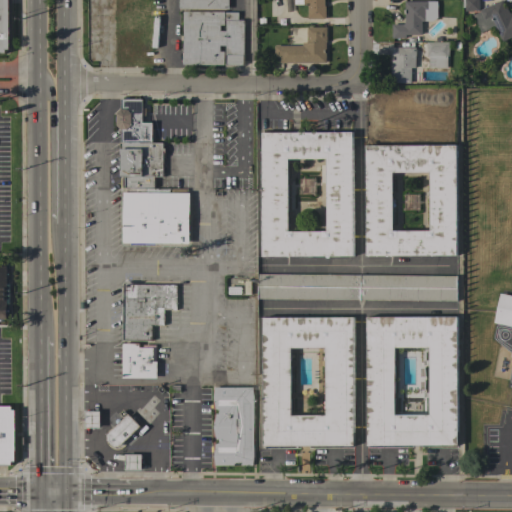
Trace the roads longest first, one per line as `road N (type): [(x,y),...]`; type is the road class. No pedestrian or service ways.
road 1 (tertiary): [(128,494),(511,496)]
road 2 (primary): [(68,493),(67,225)]
road 3 (residential): [(359,82),(108,85)]
road 4 (primary): [(39,91),(38,339)]
road 5 (primary): [(67,225),(54,215),(52,104),(39,73)]
road 6 (primary): [(38,339),(38,493)]
road 7 (primary): [(67,225),(66,85)]
